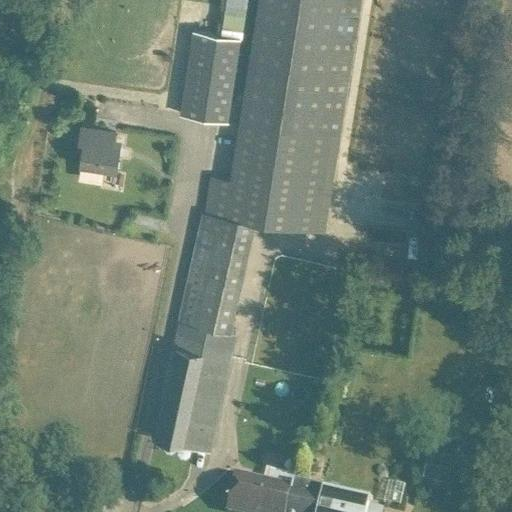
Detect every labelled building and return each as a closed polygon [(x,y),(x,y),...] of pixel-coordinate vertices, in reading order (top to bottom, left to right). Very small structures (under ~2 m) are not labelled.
[(230,331),(250,236),(254,220),(323,232),(361,0),(258,0),(230,178),(211,175),(203,226),(200,225),(172,347),(177,348),(157,436),(210,448),(235,332),(230,331)] [(241,36),(216,33),(193,30),(181,113),(228,120),(241,36)] [(80,164),(81,164),(80,173),(82,177),(99,180),(103,177),(104,168),(116,170),(120,146),(113,145),(116,132),(81,127),(79,141),(84,142),(80,164)] [(428,458),(422,485),(428,487),(451,492),(451,491),(457,492),(463,467),(457,466),(458,465),(428,458)] [(228,511),(229,511),(287,511),(292,490),(236,476),(228,511)] [(322,497),(292,490),(287,511),(382,511),(341,501),(342,495),(338,489),(329,487),(323,491),(322,497)]
